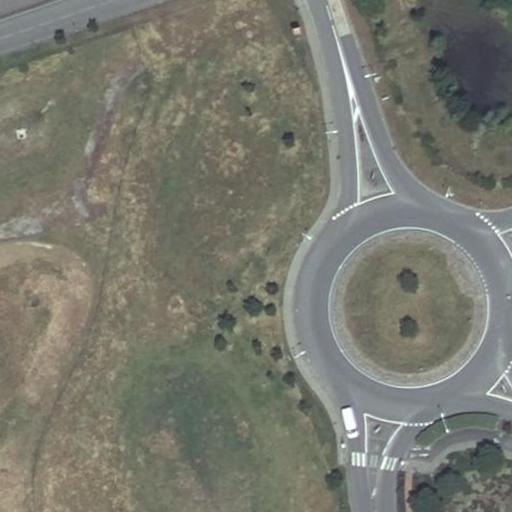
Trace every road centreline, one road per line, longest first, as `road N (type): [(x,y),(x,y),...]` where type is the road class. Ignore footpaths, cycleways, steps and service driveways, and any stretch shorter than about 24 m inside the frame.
road 1 (unclassified): [(344,233),(318,263),(309,290),(308,318),(329,369),(374,401),(402,407),(444,399)]
road 2 (unclassified): [(430,213),(391,166),(336,36)]
road 3 (unclassified): [(336,36),(349,167),(344,233)]
